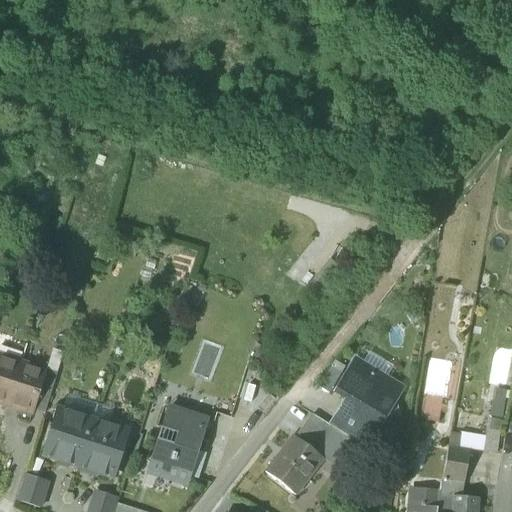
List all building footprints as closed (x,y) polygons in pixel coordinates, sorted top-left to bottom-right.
[(113,230),(104,227),(94,258),(103,261),(113,230)] [(0,259),(9,246),(0,239),(0,259)] [(343,271),(329,260),(304,291),(317,302),(343,271)] [(52,350),(45,371),(57,375),(63,354),(52,350)] [(383,382),(385,380),(393,367),(369,353),(360,368),(383,382)] [(0,403),(7,406),(20,363),(0,356),(0,403)] [(45,371),(20,363),(7,406),(17,409),(16,411),(31,416),(33,411),(45,371)] [(360,428),(372,435),(378,424),(380,425),(386,415),(389,417),(398,415),(396,406),(393,404),(401,390),(385,380),(383,382),(360,368),(353,364),(345,377),(350,380),(340,397),(353,405),(348,412),(363,422),(360,428)] [(343,376),(329,368),(317,388),(331,396),(343,376)] [(33,411),(44,415),(57,375),(45,371),(33,411)] [(502,419),(506,391),(493,389),(489,418),(502,419)] [(421,392),(419,418),(437,420),(440,394),(421,392)] [(62,412),(92,421),(97,406),(67,396),(62,412)] [(113,410),(97,406),(92,421),(108,426),(113,410)] [(340,408),(329,427),(360,445),(375,454),(383,442),(372,435),(360,428),(363,422),(348,412),(340,408)] [(44,456),(78,467),(92,421),(62,412),(58,410),(44,456)] [(148,471),(188,484),(190,478),(198,452),(207,423),(167,411),(161,429),(183,436),(180,448),(157,441),(148,471)] [(347,462),(360,445),(329,427),(312,416),(303,428),(323,443),(328,437),(332,441),(327,447),(340,457),(347,462)] [(486,431),(499,433),(500,421),(487,418),(486,431)] [(452,429),(481,434),(483,425),(454,420),(452,429)] [(108,426),(92,421),(78,467),(112,478),(127,432),(108,426)] [(315,454),(323,443),(303,428),(295,439),(315,454)] [(483,453),(496,455),(499,433),(486,431),(485,437),(483,453)] [(458,449),(483,453),(485,437),(461,433),(458,449)] [(265,474),(287,491),(298,476),(306,482),(323,460),(315,454),(295,439),(293,437),(265,474)] [(332,467),(340,457),(327,447),(332,441),(328,437),(323,443),(315,454),(323,460),(332,467)] [(398,441),(383,446),(388,461),(403,456),(398,441)] [(440,496),(461,498),(470,452),(458,449),(448,448),(440,496)] [(206,455),(198,452),(190,478),(198,481),(206,455)] [(16,502),(39,509),(48,483),(25,475),(16,502)] [(298,476),(287,491),(295,497),(306,482),(298,476)] [(437,511),(440,496),(412,493),(410,511),(437,511)] [(477,511),(478,499),(464,498),(461,498),(440,496),(437,511),(477,511)] [(138,511),(116,505),(94,498),(89,511),(138,511)]
